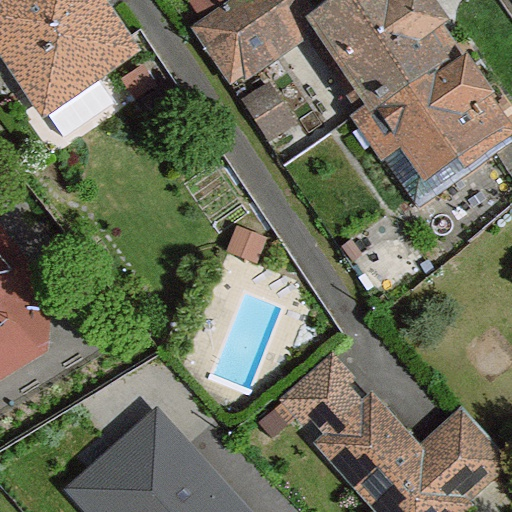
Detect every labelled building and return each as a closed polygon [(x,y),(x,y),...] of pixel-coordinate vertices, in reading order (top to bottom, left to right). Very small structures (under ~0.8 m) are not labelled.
[(98,0),(5,0),(0,4),(0,45),(46,111),(133,52),(98,0)] [(229,0),(194,0),(191,3),(202,19),(229,0)] [(289,0),(236,0),(196,27),(234,83),(310,29),(289,0)] [(399,14),(388,0),(364,0),(326,27),(444,194),(497,156),(511,145),(511,105),(466,40),(434,64),(414,37),(431,24),(416,2),(399,14)] [(290,122),(274,97),(254,110),(269,134),(290,122)] [(511,176),(497,156),(444,194),(470,233),(511,199),(511,176)] [(332,358),(284,401),(302,421),(310,413),(332,438),(324,446),(383,511),(459,511),(464,509),(459,503),(504,463),(464,419),(424,455),(373,398),(363,407),(343,386),(351,379),(332,358)] [(85,511),(251,511),(156,407),(65,489),(85,511)]
